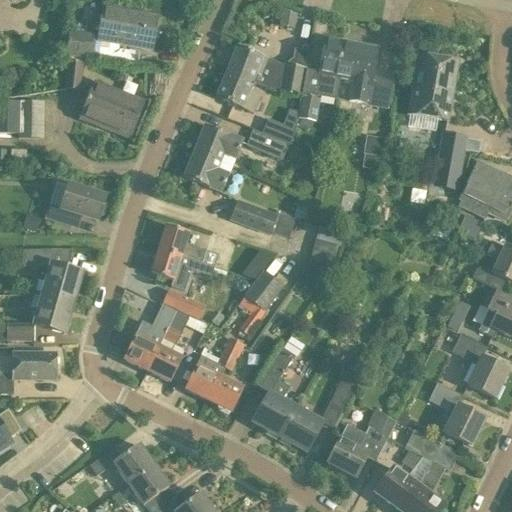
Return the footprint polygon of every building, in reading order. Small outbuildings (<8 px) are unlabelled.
[(152,51),(158,15),(103,5),(97,41),(152,51)] [(66,58),(91,60),(93,34),(67,33),(66,58)] [(339,86),(334,85),(342,41),(325,38),(318,73),(305,71),(300,98),(297,120),(315,124),(319,101),(316,100),(316,98),(335,101),(338,92),(339,86)] [(334,85),(339,86),(340,79),(352,81),(348,100),(388,108),(394,75),(373,71),(377,48),(342,41),(334,85)] [(226,72),(252,82),(253,83),(252,84),(279,95),(279,93),(300,98),(305,71),(308,52),(294,49),(292,59),(284,65),(236,46),(226,72)] [(447,121),(457,62),(418,55),(408,114),(447,121)] [(66,74),(81,76),(82,63),(67,61),(66,74)] [(253,83),(252,82),(226,72),(215,98),(253,114),(260,96),(249,91),(252,84),(253,83)] [(79,91),(81,76),(66,74),(64,89),(78,91),(79,91)] [(79,119),(105,129),(111,113),(106,112),(107,110),(102,109),(104,104),(101,103),(107,87),(94,82),(88,96),(79,119)] [(111,113),(105,129),(130,139),(144,102),(107,87),(101,103),(104,104),(102,109),(107,110),(106,112),(111,113)] [(0,133),(11,134),(11,101),(0,100),(0,133)] [(11,101),(11,134),(17,134),(17,139),(44,139),(45,102),(11,101)] [(193,151),(232,167),(243,140),(231,135),(230,136),(204,125),(193,151)] [(292,135),(276,128),(272,137),(289,144),(292,135)] [(245,147),(281,162),(289,144),(272,137),(271,139),(252,131),(245,147)] [(465,141),(466,140),(442,135),(433,189),(456,194),(463,152),(465,141)] [(378,172),(380,159),(381,159),(384,140),(365,137),(363,156),(364,156),(362,169),(378,172)] [(26,163),(26,151),(10,151),(10,162),(26,163)] [(232,167),(193,151),(183,178),(209,188),(209,189),(221,194),(232,167)] [(504,221),(511,205),(511,191),(500,186),(505,175),(478,162),(460,200),(462,201),(459,206),(484,218),(487,212),(504,221)] [(104,215),(107,205),(104,202),(105,197),(68,186),(61,209),(49,205),(45,220),(72,228),(75,218),(79,215),(98,222),(99,217),(104,215)] [(270,236),(278,215),(237,200),(229,221),(270,236)] [(271,235),(288,241),(295,221),(278,216),(271,235)] [(38,221),(26,217),(23,229),(34,232),(38,221)] [(475,243),(483,225),(464,217),(456,235),(475,243)] [(189,233),(165,226),(158,250),(206,265),(210,253),(185,246),(189,233)] [(319,228),(309,262),(308,265),(333,270),(334,270),(334,269),(332,268),(338,248),(339,248),(344,230),(319,228)] [(497,263),(492,274),(481,269),(476,271),(472,279),(500,292),(505,280),(511,283),(511,248),(505,245),(503,250),(491,244),(485,257),(497,263)] [(150,275),(172,281),(170,288),(184,293),(190,272),(211,278),(213,270),(214,268),(206,265),(158,250),(150,275)] [(42,295),(73,303),(81,273),(51,265),(51,251),(22,252),(23,268),(50,267),(42,295)] [(350,272),(333,270),(334,270),(333,270),(324,283),(343,284),(350,272)] [(264,314),(283,289),(263,273),(243,298),(264,314)] [(162,305),(198,322),(204,308),(168,291),(162,305)] [(511,298),(497,291),(477,333),(493,340),(497,332),(511,338),(511,298)] [(73,303),(42,295),(33,326),(64,334),(73,303)] [(123,360),(147,372),(159,347),(175,313),(161,306),(151,328),(141,323),(123,360)] [(182,359),(170,353),(173,346),(175,347),(189,319),(176,312),(175,313),(159,347),(147,372),(170,383),(182,359)] [(469,321),(452,313),(445,329),(462,337),(469,321)] [(6,343),(33,343),(33,326),(6,325),(6,343)] [(127,340),(115,334),(111,343),(123,349),(127,340)] [(494,399),(508,371),(482,358),(486,349),(460,336),(451,355),(476,367),(467,385),(494,399)] [(283,349),(297,358),(303,347),(290,338),(283,349)] [(243,347),(228,340),(223,351),(238,359),(243,347)] [(279,438),(296,408),(282,400),(289,388),(278,382),(294,357),(281,349),(256,388),(268,395),(252,423),(279,438)] [(184,390),(207,401),(219,377),(220,377),(224,370),(231,373),(238,359),(223,351),(216,365),(200,357),(184,390)] [(13,354),(13,356),(0,356),(0,396),(13,396),(12,380),(55,380),(55,354),(13,354)] [(296,408),(279,438),(306,454),(323,424),(335,431),(359,384),(356,383),(366,363),(354,357),(320,421),(296,408)] [(243,389),(220,377),(219,377),(207,401),(231,413),(243,389)] [(485,419),(457,406),(461,397),(436,385),(435,388),(428,385),(422,398),(428,401),(428,403),(446,411),(442,418),(449,421),(443,433),(471,447),(485,419)] [(355,479),(365,459),(375,464),(387,439),(388,439),(395,424),(386,419),(387,418),(374,412),(366,428),(368,429),(365,435),(347,425),(327,464),(355,479)] [(4,435),(14,428),(8,418),(0,423),(0,449),(10,443),(4,435)] [(375,494),(399,511),(417,487),(440,446),(413,432),(404,450),(421,459),(406,479),(393,469),(375,494)] [(113,464),(113,465),(128,485),(154,466),(139,445),(120,459),(113,464)] [(437,511),(443,505),(431,496),(444,471),(449,473),(458,455),(440,446),(417,487),(399,511),(400,511),(437,511)] [(98,461),(88,468),(96,478),(105,471),(98,461)] [(154,466),(128,485),(146,511),(154,511),(174,498),(167,488),(169,487),(154,466)] [(212,511),(200,494),(181,508),(174,498),(154,511),(212,511)]
